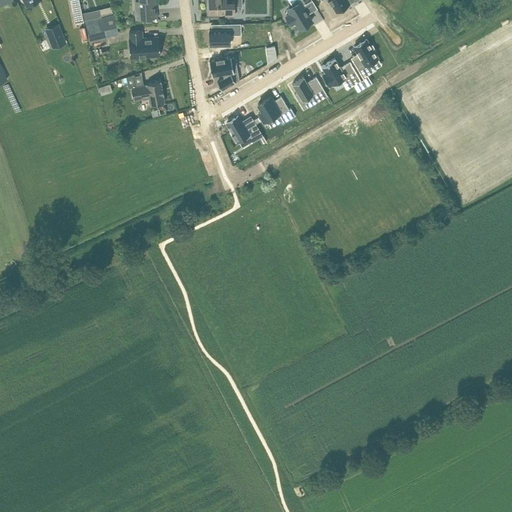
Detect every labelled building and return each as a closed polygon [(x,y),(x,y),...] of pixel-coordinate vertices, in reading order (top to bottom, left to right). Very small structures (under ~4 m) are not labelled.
[(79,0),(70,0),(75,22),(83,20),(82,12),(79,0)] [(86,0),(89,8),(108,2),(107,0),(86,0)] [(140,12),(135,12),(136,19),(147,18),(157,17),(155,0),(139,0),(140,12)] [(209,0),(209,13),(226,13),(226,15),(234,15),(234,6),(242,6),(241,0),(209,0)] [(290,13),(286,15),(291,23),(295,21),(299,27),(312,19),(308,13),(303,5),(311,0),(298,0),(299,1),(293,5),(288,9),(290,13)] [(328,0),(331,4),(332,3),(336,10),(344,5),(350,1),(348,0),(328,0)] [(111,6),(82,12),(84,20),(101,16),(101,15),(112,12),(111,6)] [(85,22),(90,41),(118,34),(113,15),(85,22)] [(211,29),(209,29),(210,44),(230,44),(229,34),(241,34),(241,22),(221,23),(221,29),(211,29)] [(58,23),(49,27),(57,45),(65,42),(58,23)] [(129,39),(130,57),(160,55),(159,38),(146,39),(145,37),(142,37),(141,30),(129,31),(130,38),(129,39)] [(358,52),(351,56),(363,77),(362,79),(366,85),(372,81),(367,73),(373,70),(372,69),(368,62),(377,57),(378,56),(374,51),(376,49),(372,43),(370,44),(366,38),(354,45),(358,52)] [(275,45),(266,46),(268,62),(276,58),(275,45)] [(216,59),(209,60),(212,75),(223,73),(224,78),(217,81),(222,89),(239,79),(235,56),(231,57),(231,56),(224,57),(216,58),(216,59)] [(334,57),(321,65),(322,66),(325,71),(321,73),(329,85),(332,84),(333,84),(342,78),(345,83),(345,84),(347,87),(354,83),(361,79),(360,78),(350,61),(340,66),(339,64),(335,57),(334,57)] [(303,76),(292,83),(297,91),(294,93),(299,101),(311,94),(315,101),(327,94),(323,88),(316,75),(309,79),(310,80),(307,82),(306,81),(303,76)] [(131,87),(133,99),(149,96),(150,104),(164,101),(163,93),(164,93),(162,86),(160,80),(146,83),(146,84),(131,87)] [(110,83),(99,87),(101,95),(112,91),(110,83)] [(271,95),(257,103),(262,110),(258,113),(263,121),(266,120),(278,113),(282,120),(283,121),(295,114),(291,107),(289,108),(281,95),(275,99),(273,100),(271,95)] [(235,117),(226,122),(232,133),(231,134),(232,134),(235,138),(234,139),(235,139),(236,138),(237,140),(238,140),(246,135),(248,134),(252,140),(253,141),(260,137),(263,135),(256,123),(253,119),(251,114),(245,118),(241,120),(238,115),(235,117)] [(147,144),(176,143),(176,124),(146,125),(147,144)]
